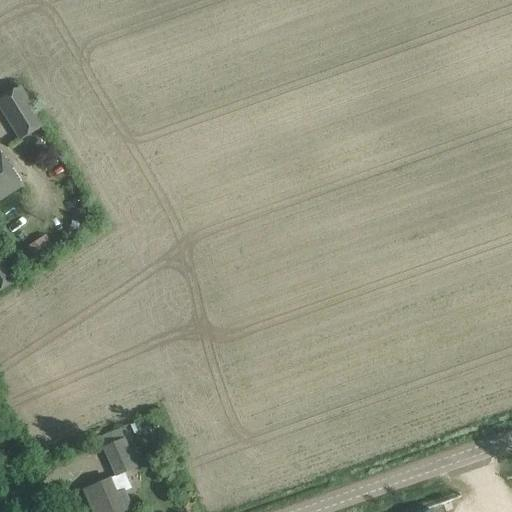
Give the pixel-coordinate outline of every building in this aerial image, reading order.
[(0,110),(19,141),(45,125),(20,87),(0,99),(0,110)] [(0,153),(0,152),(0,200),(22,187),(0,153)] [(46,236),(28,248),(37,261),(54,250),(46,236)] [(0,290),(18,280),(0,251),(0,290)] [(143,420),(130,425),(134,434),(146,429),(143,420)] [(136,468),(124,440),(104,448),(117,476),(136,468)] [(110,479),(85,490),(94,511),(122,511),(131,508),(124,491),(131,488),(125,472),(117,476),(116,476),(110,479)] [(436,511),(427,497),(405,511),(436,511)]
